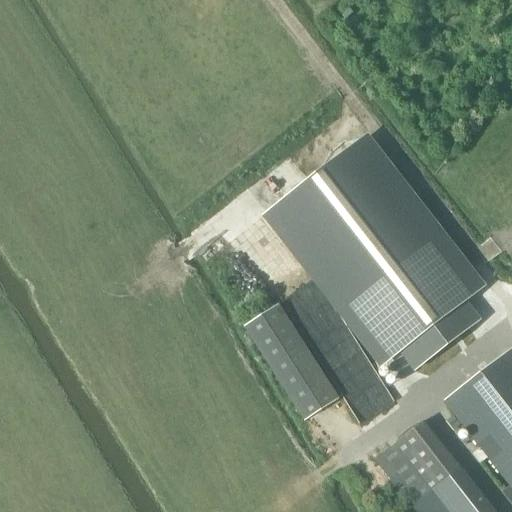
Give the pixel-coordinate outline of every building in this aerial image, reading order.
[(273,198),(259,209),(383,367),(397,355),(400,354),(415,372),(477,323),(462,304),(465,302),(479,291),(354,133),(340,144),(273,198)] [(279,308),(245,329),(303,423),(337,402),(279,308)] [(511,350),(444,402),(511,490),(511,350)] [(415,511),(463,511),(482,498),(423,423),(375,459),(415,511)] [(491,511),(482,498),(463,511),(491,511)]
